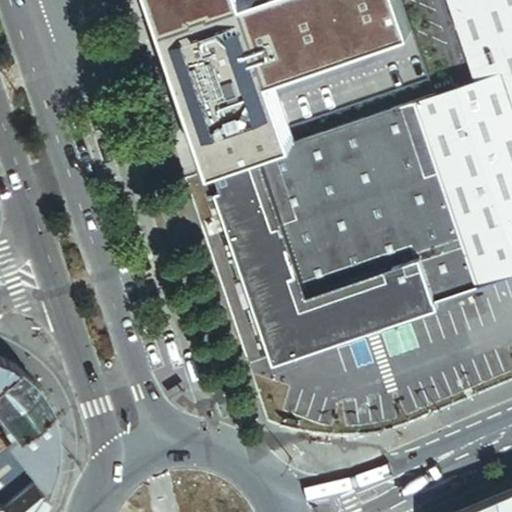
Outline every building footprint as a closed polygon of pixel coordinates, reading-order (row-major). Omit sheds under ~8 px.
[(152,0),(210,166),(293,139),(276,88),(249,12),(245,0),(152,0)] [(511,0),(443,0),(468,73),(473,86),(460,91),(437,99),(270,155),(217,173),(280,358),(350,334),(352,339),(389,327),(387,321),(511,279),(511,0)] [(405,0),(281,0),(249,12),(276,88),(419,37),(405,0)] [(473,86),(468,73),(456,77),(460,91),(473,86)] [(0,378),(18,363),(9,357),(0,352),(0,378)] [(27,371),(18,363),(0,378),(0,411),(6,419),(3,421),(8,429),(12,426),(18,434),(22,430),(53,406),(46,394),(34,378),(27,371)] [(54,409),(53,406),(22,430),(41,454),(26,466),(30,472),(33,476),(35,478),(58,460),(60,459),(61,446),(61,434),(59,422),(54,409)] [(0,447),(6,442),(14,437),(11,433),(3,430),(0,432),(0,447)] [(18,434),(14,437),(6,442),(26,466),(41,454),(22,430),(18,434)] [(26,466),(6,442),(0,447),(0,496),(17,483),(30,472),(26,466)] [(20,487),(33,476),(30,472),(17,483),(20,487)] [(38,511),(45,503),(49,496),(35,478),(33,476),(20,487),(1,502),(8,511),(38,511)] [(17,483),(0,496),(0,501),(1,502),(20,487),(17,483)] [(511,511),(511,485),(483,498),(450,511),(511,511)] [(0,511),(8,511),(1,502),(0,501),(0,511)]
